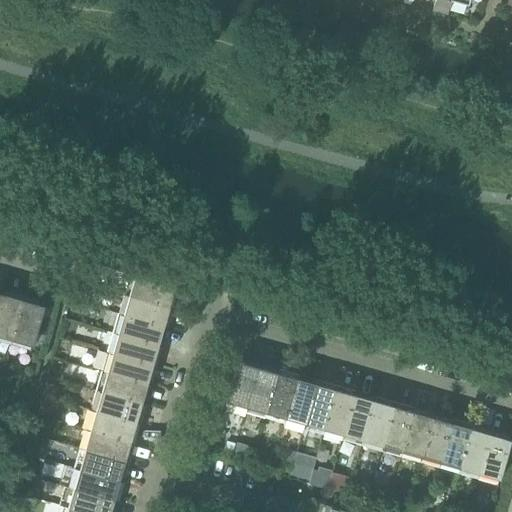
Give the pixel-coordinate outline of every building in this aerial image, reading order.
[(435,0),(433,10),(440,12),(443,0),(435,0)] [(443,0),(440,12),(448,14),(451,0),(468,4),(469,0),(443,0)] [(92,268),(80,264),(76,280),(88,283),(92,268)] [(134,274),(128,295),(169,307),(175,286),(134,274)] [(78,288),(75,298),(86,301),(89,291),(78,288)] [(0,306),(0,336),(11,339),(23,299),(4,294),(0,306)] [(128,295),(123,315),(163,326),(169,307),(128,295)] [(23,299),(11,339),(32,346),(44,305),(23,299)] [(123,315),(117,334),(158,345),(163,326),(123,315)] [(117,334),(112,353),(152,365),(158,345),(117,334)] [(112,353),(106,372),(147,384),(152,365),(112,353)] [(226,401),(246,407),(258,367),(237,361),(226,401)] [(246,407),(266,412),(277,372),(258,367),(246,407)] [(106,372),(101,392),(141,403),(147,384),(106,372)] [(266,412),(285,418),(296,378),(277,372),(266,412)] [(285,418),(304,423),(316,383),(296,378),(285,418)] [(304,423),(324,429),(335,389),(316,383),(304,423)] [(46,385),(43,396),(54,399),(57,388),(46,385)] [(324,429),(343,435),(355,394),(335,389),(324,429)] [(101,392),(95,411),(136,422),(141,403),(101,392)] [(343,435),(362,440),(374,400),(355,394),(343,435)] [(43,397),(40,407),(51,410),(54,400),(43,397)] [(362,440),(382,446),(393,406),(374,400),(362,440)] [(382,446),(401,451),(413,411),(393,406),(382,446)] [(95,411),(90,430),(130,442),(136,422),(95,411)] [(401,451),(421,457),(432,417),(413,411),(401,451)] [(208,414),(205,424),(217,427),(219,417),(208,414)] [(421,457),(440,462),(451,422),(432,417),(421,457)] [(440,462),(459,468),(471,428),(451,422),(440,462)] [(459,468),(479,473),(490,433),(471,428),(459,468)] [(90,430),(84,449),(124,461),(130,442),(90,430)] [(490,433),(479,473),(499,479),(510,439),(490,433)] [(32,435),(26,454),(38,457),(43,439),(32,435)] [(227,441),(225,449),(233,451),(235,443),(227,441)] [(236,443),(233,452),(252,458),(255,448),(236,443)] [(84,449),(79,468),(119,480),(124,461),(84,449)] [(293,464),(290,475),(308,481),(312,469),(293,464)] [(79,468),(73,488),(113,499),(119,480),(79,468)] [(342,475),(337,492),(346,494),(351,478),(342,475)] [(366,497),(370,485),(357,481),(353,493),(366,497)] [(27,487),(25,494),(36,497),(38,490),(27,487)] [(73,488),(68,507),(85,511),(109,511),(113,499),(73,488)]
